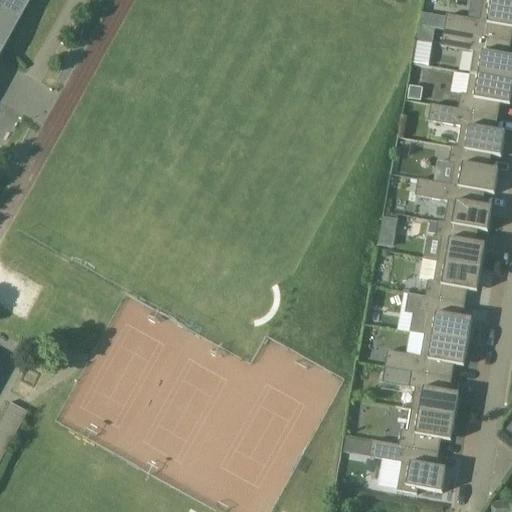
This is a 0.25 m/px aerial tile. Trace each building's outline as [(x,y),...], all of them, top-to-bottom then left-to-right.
[(0,0),(0,55),(30,0),(0,0)] [(448,16),(445,32),(511,44),(511,43),(511,5),(484,1),(480,22),(448,16)] [(436,31),(420,29),(418,42),(433,45),(436,31)] [(475,54),(471,75),(511,82),(511,58),(509,58),(511,44),(445,32),(442,48),(475,54)] [(459,112),(499,119),(501,105),(511,107),(511,101),(511,82),(471,75),(467,97),(462,96),(459,111),(459,112)] [(423,95),(419,89),(410,87),(408,100),(422,103),(423,95)] [(429,123),(462,128),(458,149),(458,150),(492,156),(492,157),(502,158),(506,134),(496,132),(499,119),(459,112),(459,111),(432,106),(429,123)] [(449,165),(455,166),(451,186),(451,187),(486,193),(485,194),(495,196),(500,171),(490,170),(492,157),(492,156),(458,150),(458,149),(452,148),(449,165)] [(416,197),(449,203),(445,224),(445,225),(479,231),(489,233),(493,209),(483,207),(485,194),(486,193),(451,187),(451,186),(419,181),(416,197)] [(442,240),(438,262),(482,270),(487,246),(477,244),(479,231),(445,225),(445,224),(439,223),(436,239),(442,240)] [(396,236),(396,235),(381,232),(380,233),(378,246),(393,249),(396,236)] [(429,282),(426,298),(466,305),(468,292),(478,293),(482,270),(438,262),(434,283),(429,282)] [(409,334),(425,337),(469,344),(472,328),(462,327),(466,305),(426,298),(407,295),(404,312),(412,314),(409,334)] [(413,373),(453,380),(455,366),(465,368),(469,344),(425,337),(421,358),(389,352),(386,369),(413,374),(413,373)] [(416,390),(412,411),(456,419),(460,395),(450,394),(453,380),(413,373),(413,374),(410,389),(416,390)] [(0,462),(27,413),(9,404),(0,420),(0,462)] [(400,448),(440,455),(442,441),(452,443),(456,419),(412,411),(408,433),(402,432),(400,447),(400,448)] [(344,454),(349,455),(355,449),(357,441),(347,439),(344,454)] [(437,469),(440,455),(400,448),(400,447),(373,442),(370,459),(403,465),(398,492),(418,496),(419,490),(443,495),(447,470),(437,469)] [(511,511),(511,502),(494,504),(494,511),(511,511)]
